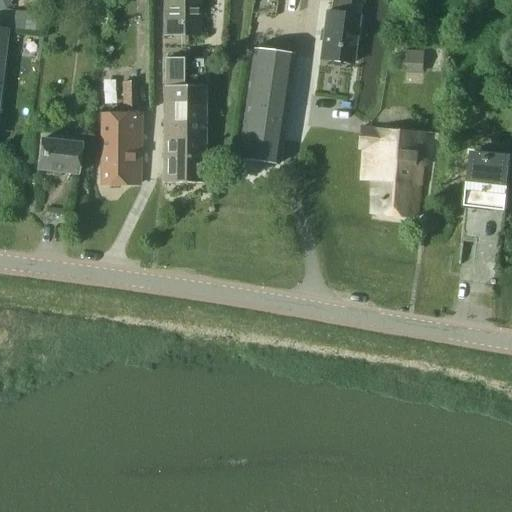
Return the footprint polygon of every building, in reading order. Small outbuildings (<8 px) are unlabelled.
[(199,0),(162,0),(162,37),(178,37),(188,37),(199,37),(199,0)] [(331,0),(330,13),(347,15),(349,0),(331,0)] [(324,12),(318,60),(351,65),(358,17),(347,15),(330,13),(324,12)] [(249,48),(234,158),(275,164),(290,54),(249,48)] [(423,54),(402,54),(402,74),(423,74),(423,54)] [(164,88),(162,88),(162,185),(202,185),(202,60),(190,60),(188,60),(164,60),(164,88)] [(135,83),(122,84),(122,107),(136,107),(135,83)] [(139,116),(100,116),(100,133),(101,185),(137,186),(139,116)] [(361,128),(359,149),(363,149),(361,181),(372,181),(371,214),(416,219),(420,186),(425,134),(392,131),(393,127),(386,126),(386,131),(377,130),(361,128)] [(74,179),(77,150),(38,146),(35,176),(74,179)] [(471,158),(458,265),(459,265),(473,267),(497,270),(511,163),(471,158)]
